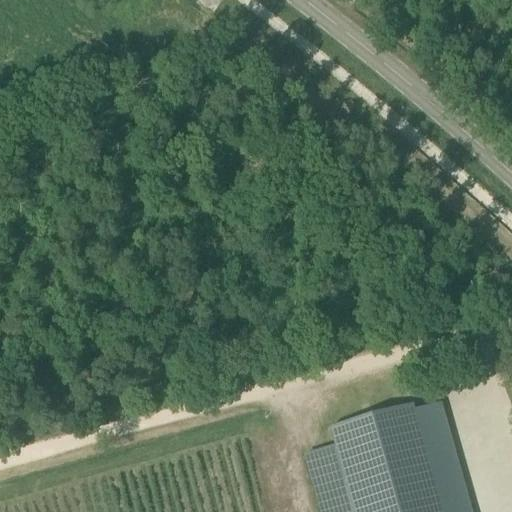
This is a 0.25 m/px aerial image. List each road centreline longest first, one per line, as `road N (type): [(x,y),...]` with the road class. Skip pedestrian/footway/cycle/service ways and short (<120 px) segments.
road 1 (track): [(511,319),(0,464)]
road 2 (secondary): [(511,170),(300,0)]
